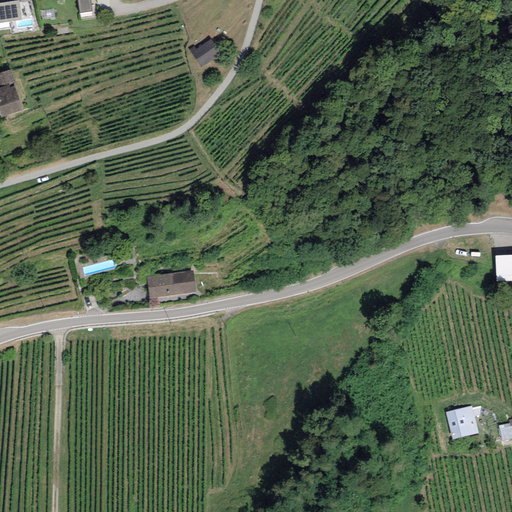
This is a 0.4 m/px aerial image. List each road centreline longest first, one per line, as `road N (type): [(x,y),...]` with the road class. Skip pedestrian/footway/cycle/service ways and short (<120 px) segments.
road 1 (tertiary): [(511,230),(439,233),(290,292),(231,305),(0,340)]
road 2 (unclassified): [(0,185),(183,129),(230,77),(259,0)]
